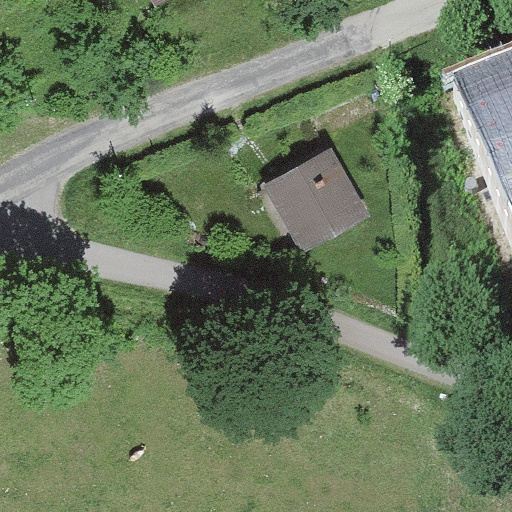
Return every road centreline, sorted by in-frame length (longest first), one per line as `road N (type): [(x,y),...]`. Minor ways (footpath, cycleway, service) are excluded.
road 1 (track): [(0,213),(30,239),(206,280),(511,396)]
road 2 (residential): [(0,196),(94,145),(451,0)]
